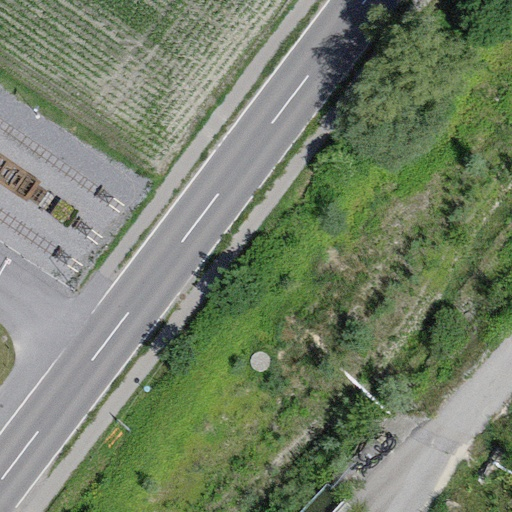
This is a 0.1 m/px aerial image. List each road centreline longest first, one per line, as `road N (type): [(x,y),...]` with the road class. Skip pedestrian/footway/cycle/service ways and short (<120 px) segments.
road 1 (secondary): [(0,495),(377,0)]
road 2 (track): [(511,151),(224,511)]
road 3 (track): [(399,511),(511,387)]
